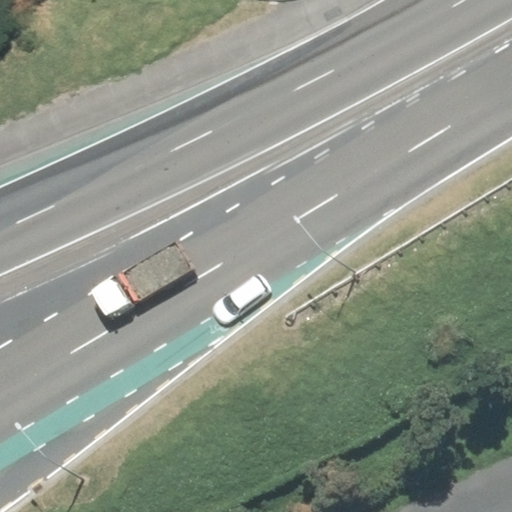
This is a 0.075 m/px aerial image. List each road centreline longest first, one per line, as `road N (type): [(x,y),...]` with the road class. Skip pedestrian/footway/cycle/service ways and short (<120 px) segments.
road 1 (primary): [(511,86),(0,378)]
road 2 (primary): [(0,228),(220,129),(459,0)]
